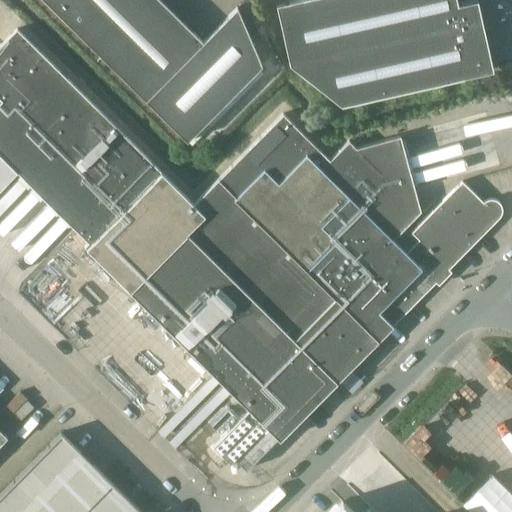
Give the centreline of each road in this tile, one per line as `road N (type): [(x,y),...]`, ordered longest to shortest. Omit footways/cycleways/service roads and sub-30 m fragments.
road 1 (unclassified): [(268,511),(485,297)]
road 2 (unclassified): [(200,511),(0,309)]
